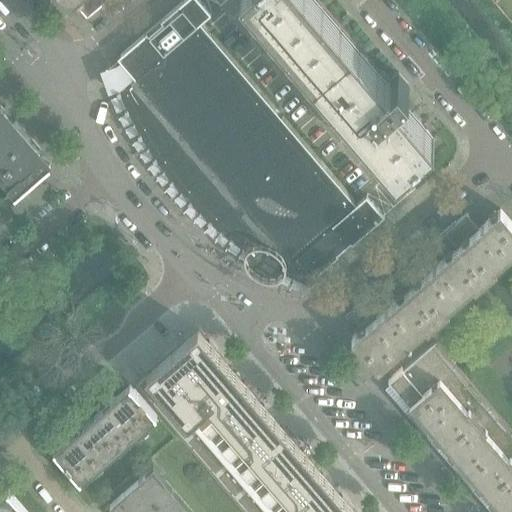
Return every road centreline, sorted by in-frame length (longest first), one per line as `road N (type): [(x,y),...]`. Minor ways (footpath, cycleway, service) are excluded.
road 1 (residential): [(503,160),(309,321)]
road 2 (residential): [(466,511),(309,321)]
road 3 (residential): [(2,432),(184,274)]
road 4 (residential): [(366,0),(503,160)]
road 5 (residential): [(262,363),(390,511)]
road 6 (residential): [(107,168),(0,260)]
road 7 (residential): [(309,321),(184,274)]
road 8 (residential): [(184,274),(107,168)]
